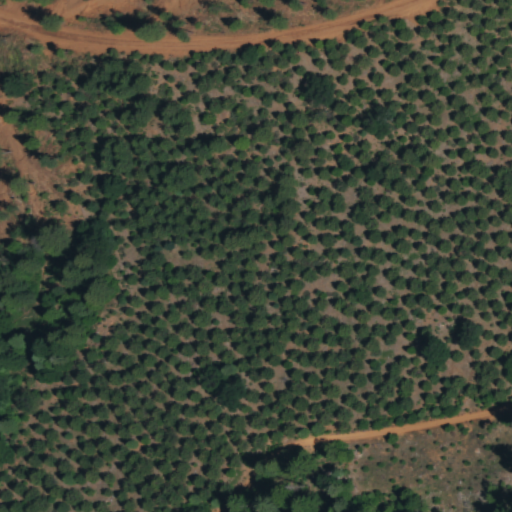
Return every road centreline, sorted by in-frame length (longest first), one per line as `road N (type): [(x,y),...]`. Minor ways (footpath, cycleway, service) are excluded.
road 1 (track): [(404,0),(236,44),(166,47),(35,31),(0,16)]
road 2 (track): [(183,511),(268,453),(511,392)]
